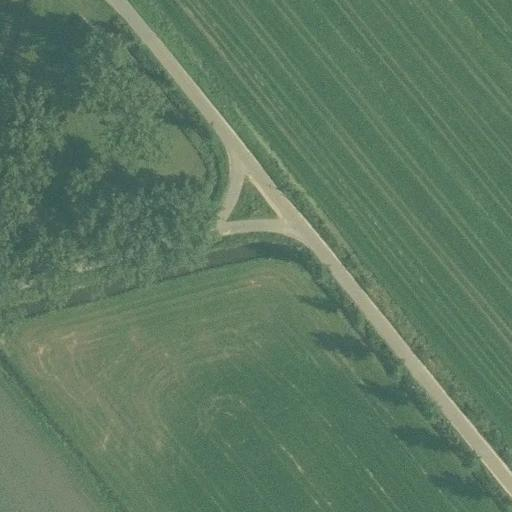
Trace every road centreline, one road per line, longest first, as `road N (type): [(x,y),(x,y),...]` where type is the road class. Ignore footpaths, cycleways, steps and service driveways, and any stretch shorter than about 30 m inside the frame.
road 1 (unclassified): [(511,485),(307,233)]
road 2 (unclassified): [(0,289),(204,234)]
road 3 (unclassified): [(242,155),(109,0)]
